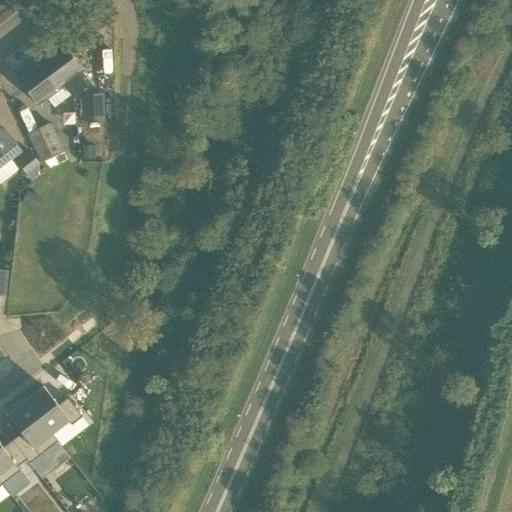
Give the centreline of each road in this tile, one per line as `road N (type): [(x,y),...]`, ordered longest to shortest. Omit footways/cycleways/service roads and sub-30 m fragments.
road 1 (primary): [(200,511),(428,0)]
road 2 (residential): [(119,0),(131,27),(113,293)]
